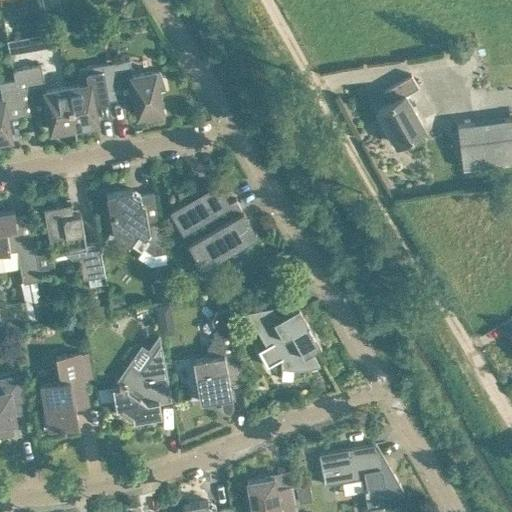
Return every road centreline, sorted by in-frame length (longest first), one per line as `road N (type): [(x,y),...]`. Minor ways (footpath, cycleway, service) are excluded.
road 1 (residential): [(451,511),(156,0)]
road 2 (track): [(273,0),(511,409)]
road 3 (residential): [(0,498),(131,489),(359,400)]
road 4 (residential): [(0,174),(201,137)]
